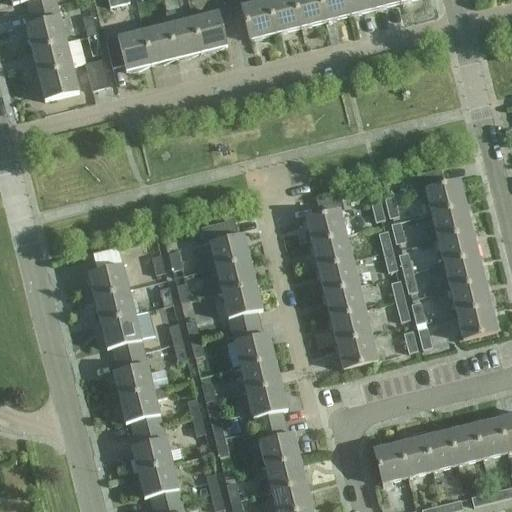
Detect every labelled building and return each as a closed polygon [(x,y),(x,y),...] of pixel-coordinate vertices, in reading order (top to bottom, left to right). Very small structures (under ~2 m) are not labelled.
[(30,15),(58,8),(55,0),(11,0),(13,7),(21,5),(27,4),(30,15)] [(130,5),(128,0),(111,0),(108,1),(111,10),(130,5)] [(277,37),(302,30),(294,0),(278,0),(268,3),(277,37)] [(294,0),(302,30),(327,24),(320,0),(294,0)] [(320,0),(327,24),(352,18),(347,0),(320,0)] [(347,0),(352,18),(376,12),(373,0),(347,0)] [(373,0),(376,12),(401,5),(399,0),(373,0)] [(251,43),(277,37),(268,3),(242,9),(251,43)] [(33,54),(67,45),(58,8),(30,15),(32,26),(26,28),(33,54)] [(178,25),(175,13),(166,15),(169,28),(177,62),(202,55),(194,21),(178,25)] [(202,55),(229,49),(220,15),(194,21),(202,55)] [(84,20),(89,40),(98,37),(93,18),(84,20)] [(152,68),(177,62),(169,28),(144,34),(152,68)] [(127,74),(152,68),(144,34),(118,40),(118,41),(106,44),(113,71),(125,68),(127,74)] [(89,40),(94,59),(103,57),(98,37),(89,40)] [(39,79),(73,70),(67,45),(33,54),(39,79)] [(93,94),(111,90),(104,63),(86,67),(93,94)] [(46,104),(80,95),(73,70),(39,79),(46,104)] [(445,183),(443,171),(419,177),(422,189),(445,183)] [(433,218),(468,209),(461,184),(427,192),(433,218)] [(344,208),(341,196),(318,202),(321,214),(344,208)] [(387,202),(391,222),(400,220),(396,200),(387,202)] [(377,225),(386,223),(382,204),(372,206),(377,225)] [(439,243),(474,234),(468,209),(433,218),(439,243)] [(313,248),(348,239),(342,213),(307,222),(313,248)] [(240,239),(236,223),(203,231),(207,247),(211,246),(217,272),(252,263),(245,238),(240,239)] [(402,226),(393,228),(398,247),(407,245),(402,226)] [(445,268),(480,259),(474,234),(439,243),(445,268)] [(385,256),(394,254),(389,235),(380,237),(385,256)] [(319,273),(354,264),(348,239),(313,248),(319,273)] [(180,254),(170,256),(175,273),(184,271),(180,254)] [(389,276),(399,273),(394,254),(385,256),(389,276)] [(405,278),(414,276),(409,256),(400,258),(405,278)] [(167,276),(162,258),(153,260),(158,278),(167,276)] [(451,293),(486,284),(480,259),(445,268),(451,293)] [(224,296),(258,288),(252,263),(217,272),(224,296)] [(325,298),(360,289),(354,264),(319,273),(325,298)] [(95,302),(130,293),(124,267),(89,276),(95,302)] [(410,297),(419,295),(414,276),(405,278),(410,297)] [(397,306),(406,304),(401,284),(392,286),(397,306)] [(457,318),(492,309),(486,284),(451,293),(457,318)] [(188,285),(178,288),(183,305),(192,303),(188,285)] [(233,334),(261,327),(259,315),(264,314),(258,288),(224,296),(233,334)] [(331,322),(366,314),(360,289),(325,298),(331,322)] [(175,308),(170,290),(161,293),(166,310),(175,308)] [(102,327),(136,318),(130,293),(95,302),(102,327)] [(402,325),(411,323),(406,304),(397,306),(402,325)] [(412,308),(417,328),(426,325),(422,306),(412,308)] [(464,343),(498,335),(492,309),(457,318),(464,343)] [(338,347),(372,339),(366,314),(331,322),(338,347)] [(117,362),(146,355),(136,318),(102,327),(108,353),(114,351),(117,362)] [(192,344),(201,342),(197,322),(187,325),(192,344)] [(417,328),(419,334),(428,331),(426,325),(417,328)] [(175,348),(184,346),(180,327),(170,330),(175,348)] [(242,371),(276,362),(270,337),(264,338),(261,327),(233,334),(242,371)] [(419,334),(424,353),(433,351),(428,331),(419,334)] [(418,354),(414,335),(404,337),(409,357),(418,354)] [(344,373),(379,364),(372,339),(338,347),(344,373)] [(201,342),(192,344),(196,360),(205,358),(201,342)] [(184,346),(175,348),(179,365),(188,362),(184,346)] [(114,375),(120,401),(155,392),(164,390),(169,389),(165,373),(151,377),(146,355),(117,362),(119,373),(114,375)] [(248,396),(283,387),(276,362),(242,371),(248,396)] [(212,385),(203,387),(207,404),(216,402),(212,385)] [(258,433),(286,426),(283,415),(289,414),(283,387),(248,396),(258,433)] [(132,426),(135,437),(164,430),(158,403),(167,401),(164,390),(155,392),(120,401),(127,427),(132,426)] [(194,422),(203,420),(198,402),(189,404),(194,422)] [(508,456),(511,455),(511,418),(500,422),(508,456)] [(203,420),(194,422),(198,439),(207,437),(203,420)] [(217,443),(226,441),(221,422),(212,424),(217,443)] [(484,462),(508,456),(500,422),(475,428),(484,462)] [(267,470),(301,462),(295,436),(289,438),(286,426),(258,433),(267,470)] [(459,469),(484,462),(475,428),(450,434),(459,469)] [(139,476),(174,467),(164,430),(135,437),(138,448),(132,450),(139,476)] [(434,475),(459,469),(450,434),(425,441),(434,475)] [(226,441),(217,443),(221,460),(230,457),(226,441)] [(409,481),(434,475),(425,441),(400,447),(409,481)] [(384,488),(409,481),(400,447),(375,453),(384,488)] [(273,495),(307,487),(301,462),(267,470),(273,495)] [(154,511),(183,504),(174,467),(139,476),(145,502),(151,500),(154,511)] [(212,497),(221,495),(217,477),(208,480),(212,497)] [(232,506),(242,504),(237,485),(228,487),(232,506)] [(277,511),(311,511),(314,511),(307,487),(273,495),(277,511)] [(494,504),(511,499),(511,494),(511,490),(491,495),(494,504)] [(225,511),(221,495),(212,497),(215,511),(225,511)] [(475,509),(494,504),(491,495),(472,500),(475,509)] [(442,511),(463,511),(464,511),(461,503),(442,508),(442,511)]
